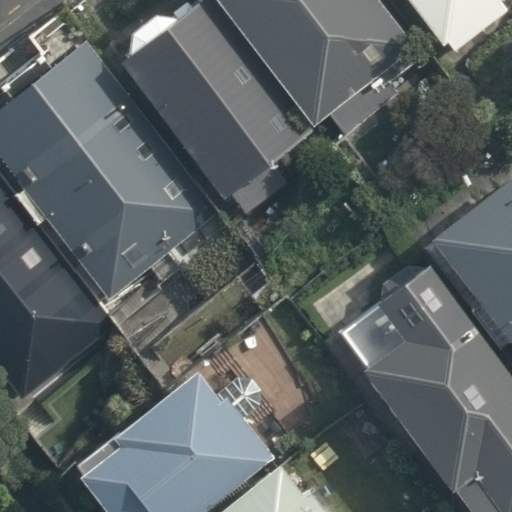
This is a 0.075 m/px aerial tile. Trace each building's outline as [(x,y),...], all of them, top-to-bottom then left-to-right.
[(112,50),(107,54),(217,198),(226,191),(243,212),(287,179),(273,156),(298,135),(188,0),(180,0),(164,12),(141,8),(115,28),(112,50)] [(207,0),(307,126),(324,112),(341,135),(405,85),(389,65),(413,47),(375,0),(207,0)] [(402,0),(438,44),(444,39),(452,49),(504,8),(497,0),(402,0)] [(0,169),(105,301),(218,210),(73,30),(37,59),(31,52),(0,76),(0,169)] [(511,166),(422,236),(511,349),(511,166)] [(0,375),(17,397),(110,323),(0,186),(0,375)] [(511,511),(511,380),(421,261),(334,328),(359,361),(351,367),(443,488),(446,486),(465,511),(511,511)] [(190,511),(269,454),(223,392),(213,399),(190,368),(101,433),(107,441),(67,470),(97,511),(190,511)] [(324,511),(304,484),(295,491),(274,460),(199,511),(324,511)]
